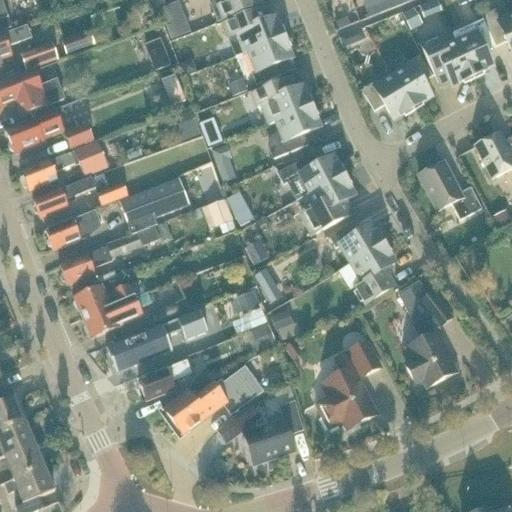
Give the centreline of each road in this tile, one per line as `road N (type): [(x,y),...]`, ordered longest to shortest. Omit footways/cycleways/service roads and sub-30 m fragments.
road 1 (tertiary): [(123,495),(40,316),(0,207)]
road 2 (tertiary): [(259,511),(462,440),(511,414)]
road 3 (residential): [(376,163),(305,0)]
road 4 (residential): [(376,163),(511,96)]
